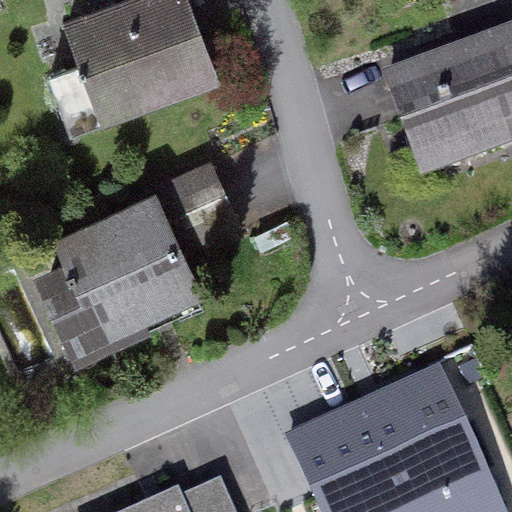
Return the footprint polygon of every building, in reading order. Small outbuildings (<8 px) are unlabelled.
[(183,0),(130,0),(65,24),(99,118),(211,77),(183,0)] [(511,51),(508,40),(385,86),(413,163),(465,143),(471,158),(511,142),(511,51)] [(175,249),(232,223),(207,168),(147,196),(149,200),(56,243),(69,271),(46,282),(50,290),(73,280),(98,334),(194,290),(175,249)] [(497,511),(436,376),(286,444),(316,511),(427,511),(434,509),(434,511),(497,511)] [(229,511),(217,485),(178,502),(175,495),(135,511),(229,511)]
